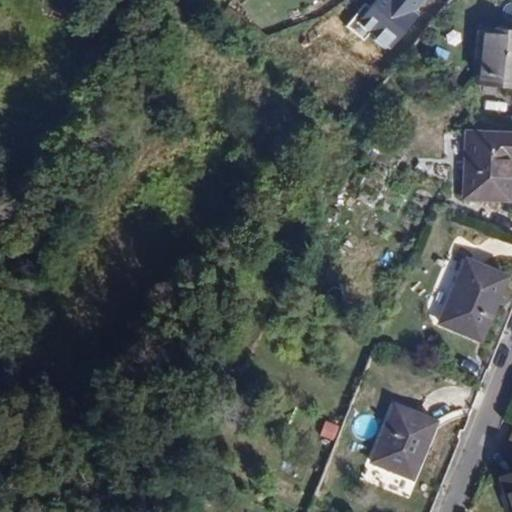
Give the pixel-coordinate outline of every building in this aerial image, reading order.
[(511,30),(479,29),(476,83),(511,84),(511,30)] [(511,131),(463,130),(461,197),(507,198),(509,157),(511,157),(511,131)] [(504,275),(464,259),(439,322),(479,338),(504,275)] [(393,405),(371,461),(410,476),(432,420),(393,405)] [(321,436),(336,441),(341,426),(326,420),(321,436)] [(511,472),(500,477),(511,510),(511,472)]
